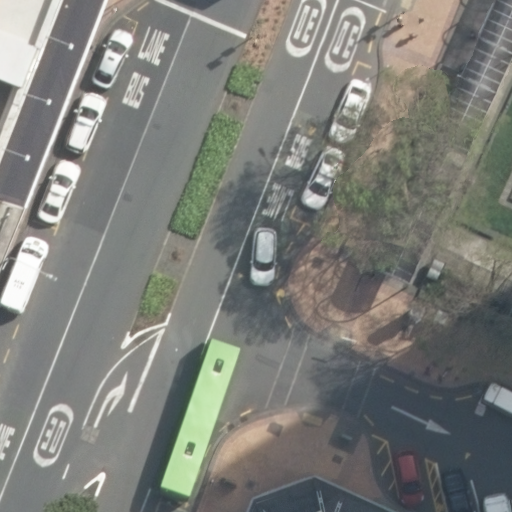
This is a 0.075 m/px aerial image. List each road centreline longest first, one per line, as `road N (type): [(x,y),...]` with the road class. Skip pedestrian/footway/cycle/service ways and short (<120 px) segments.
road 1 (tertiary): [(335,0),(199,366)]
road 2 (tertiary): [(70,324),(205,0)]
road 3 (unclassified): [(199,366),(304,362),(511,459)]
road 4 (tertiary): [(0,502),(70,324)]
road 5 (tertiary): [(199,366),(145,511)]
road 6 (unclassified): [(70,324),(199,366)]
